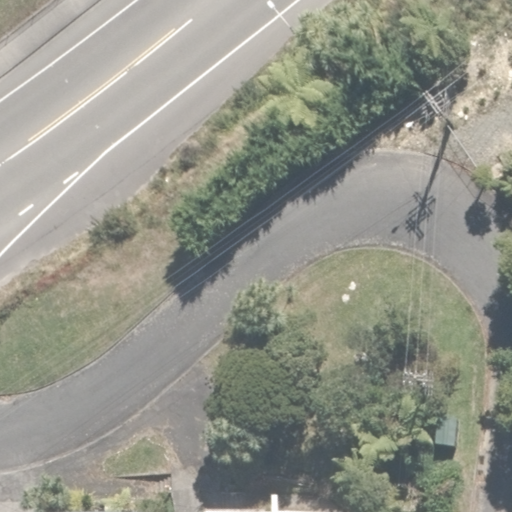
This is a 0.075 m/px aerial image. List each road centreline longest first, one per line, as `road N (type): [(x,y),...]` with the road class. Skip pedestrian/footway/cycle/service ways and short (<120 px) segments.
road 1 (residential): [(511,271),(489,240),(436,206),(403,196),(339,198),(280,234),(133,370),(55,418),(0,433)]
road 2 (primary): [(0,158),(211,0)]
